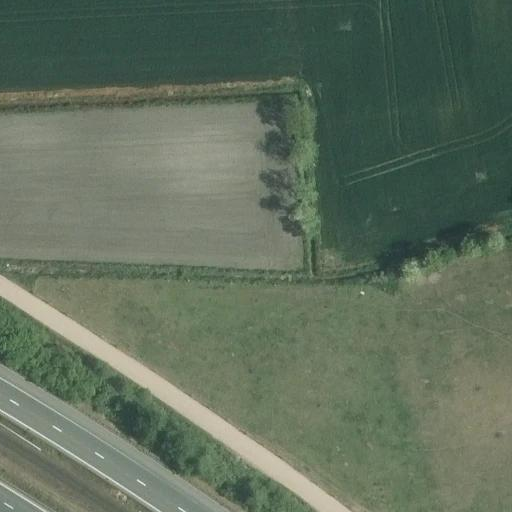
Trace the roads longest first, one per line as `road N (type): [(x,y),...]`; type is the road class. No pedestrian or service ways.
road 1 (track): [(333,511),(0,289)]
road 2 (motorway): [(184,511),(0,394)]
